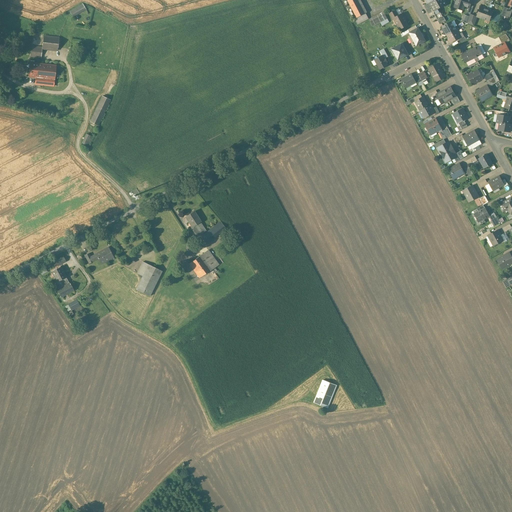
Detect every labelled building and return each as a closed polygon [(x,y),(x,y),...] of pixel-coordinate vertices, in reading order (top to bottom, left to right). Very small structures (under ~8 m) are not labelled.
[(365,13),(358,0),(348,0),(357,17),(357,18),(365,13)] [(434,0),(430,3),(434,11),(438,9),(446,4),(444,0),(434,0)] [(456,0),(454,7),(463,11),(464,6),(466,0),(456,0)] [(83,4),(70,12),(73,17),(86,9),(83,4)] [(487,9),(480,6),(477,17),(485,20),(486,18),(490,19),(489,21),(493,11),(487,9)] [(510,9),(504,7),(501,15),(507,17),(510,9)] [(443,17),(438,9),(434,11),(433,11),(437,20),(443,17)] [(395,10),(390,13),(393,19),(394,18),(398,16),(395,10)] [(384,11),(369,19),(373,26),(387,19),(384,11)] [(365,13),(357,18),(357,17),(355,19),(358,24),(368,18),(366,14),(365,13)] [(398,16),(394,18),(400,29),(408,25),(402,13),(398,16)] [(464,14),(462,21),(467,23),(470,16),(464,14)] [(451,22),(441,27),(446,36),(447,35),(457,30),(455,27),(454,28),(451,22)] [(410,32),(409,33),(411,37),(414,41),(412,43),(414,47),(425,41),(418,28),(417,28),(410,32)] [(457,30),(447,35),(449,38),(448,40),(450,43),(459,38),(460,39),(464,37),(462,32),(459,34),(458,32),(457,30)] [(502,44),(504,43),(505,44),(511,41),(506,34),(499,37),(502,44)] [(59,38),(44,36),(42,48),(42,49),(58,51),(59,38)] [(502,44),(494,48),(499,57),(502,56),(503,56),(506,54),(509,52),(508,50),(505,44),(504,43),(502,44)] [(402,44),(393,48),(395,51),(393,52),(398,60),(408,55),(402,44)] [(40,46),(32,45),(31,57),(41,58),(42,49),(42,48),(41,48),(40,46)] [(478,46),(462,54),(466,63),(474,58),(478,57),(482,54),(478,46)] [(388,57),(384,49),(379,51),(382,56),(384,59),(388,57)] [(382,56),(375,60),(380,69),(387,65),(386,62),(387,62),(385,59),(385,60),(384,59),(382,56)] [(56,65),(30,62),(28,76),(36,77),(55,79),(56,65)] [(438,63),(429,68),(436,82),(445,77),(438,63)] [(478,70),(468,75),(472,84),(483,79),(478,70)] [(424,71),(419,74),(419,75),(422,81),(428,78),(424,71)] [(491,72),(484,76),(486,81),(487,81),(494,77),(491,72)] [(411,73),(401,79),(406,87),(409,85),(410,86),(416,83),(414,77),(411,73)] [(419,75),(414,77),(416,83),(417,84),(422,81),(419,75)] [(55,79),(36,77),(35,84),(54,86),(55,79)] [(494,77),(487,81),(489,86),(497,82),(494,77)] [(487,86),(476,91),(482,101),(492,95),(487,86)] [(451,87),(438,94),(436,95),(441,104),(451,99),(456,96),(451,87)] [(457,95),(456,96),(451,99),(454,105),(460,101),(457,95)] [(102,96),(92,118),(90,122),(98,126),(111,100),(102,96)] [(415,101),(414,101),(415,101),(415,102),(415,101),(418,107),(418,108),(420,107),(422,110),(429,106),(426,100),(424,101),(422,97),(415,101)] [(429,106),(422,110),(420,111),(422,116),(423,115),(425,116),(426,117),(434,112),(435,112),(433,108),(431,105),(429,106)] [(462,109),(455,113),(458,118),(456,119),(458,123),(459,123),(464,120),(468,118),(462,109)] [(508,116),(498,114),(498,115),(497,122),(500,123),(498,130),(510,132),(511,124),(508,124),(510,116),(508,116)] [(425,124),(430,134),(435,131),(436,132),(442,129),(436,118),(433,120),(425,124)] [(464,120),(459,123),(462,130),(467,127),(464,120)] [(448,128),(442,131),(446,138),(452,135),(448,128)] [(463,137),(464,139),(468,146),(470,145),(472,149),(481,144),(479,140),(474,131),(474,132),(470,134),(470,133),(463,137)] [(93,137),(86,134),(81,145),(88,148),(93,137)] [(462,134),(454,139),(456,143),(464,139),(463,137),(462,134)] [(444,139),(435,144),(437,148),(440,146),(446,143),(444,139)] [(446,143),(440,146),(442,149),(441,152),(444,157),(447,158),(448,161),(455,157),(457,156),(456,155),(449,142),(446,143)] [(461,152),(456,155),(457,156),(455,157),(457,161),(464,157),(461,152)] [(487,154),(479,158),(484,168),(493,163),(487,154)] [(475,156),(467,160),(466,161),(468,165),(477,160),(475,156)] [(459,163),(448,169),(454,179),(465,173),(459,163)] [(469,166),(464,169),(469,176),(473,174),(469,166)] [(499,176),(488,182),(489,184),(493,191),(504,184),(499,176)] [(485,179),(479,183),(478,184),(479,184),(481,188),(489,184),(488,182),(487,183),(485,179)] [(472,185),(463,190),(469,202),(479,197),(472,185)] [(485,195),(479,199),(483,205),(488,202),(485,195)] [(499,204),(503,211),(508,209),(511,214),(511,213),(511,199),(511,198),(503,202),(499,204)] [(479,211),(475,214),(477,218),(478,217),(480,221),(489,216),(489,215),(485,208),(479,211)] [(194,211),(186,217),(192,227),(201,222),(194,211)] [(494,213),(489,215),(489,216),(491,220),(495,228),(501,224),(494,213)] [(221,221),(201,237),(206,243),(226,228),(221,221)] [(201,222),(192,227),(191,227),(197,237),(206,231),(201,222)] [(490,230),(478,237),(481,241),(486,238),(486,237),(488,235),(491,233),(490,230)] [(491,233),(488,235),(494,246),(503,240),(497,230),(491,233)] [(109,248),(100,252),(90,257),(89,253),(85,255),(89,263),(98,258),(101,264),(107,261),(106,260),(113,256),(109,248)] [(208,250),(201,255),(189,264),(199,278),(212,269),(218,265),(208,250)] [(511,257),(509,252),(497,259),(502,269),(511,263),(511,257)] [(162,271),(143,262),(137,273),(143,275),(136,289),(150,296),(162,271)] [(61,267),(52,272),(58,282),(66,277),(61,267)] [(184,272),(170,282),(174,288),(184,281),(186,284),(190,281),(184,272)] [(69,284),(66,277),(58,282),(56,283),(59,289),(58,290),(61,297),(73,290),(70,283),(69,284)] [(207,302),(211,299),(202,288),(204,286),(201,282),(194,288),(207,302)] [(76,300),(69,304),(71,310),(79,305),(76,300)] [(337,385),(323,380),(314,402),(328,408),(337,385)]
